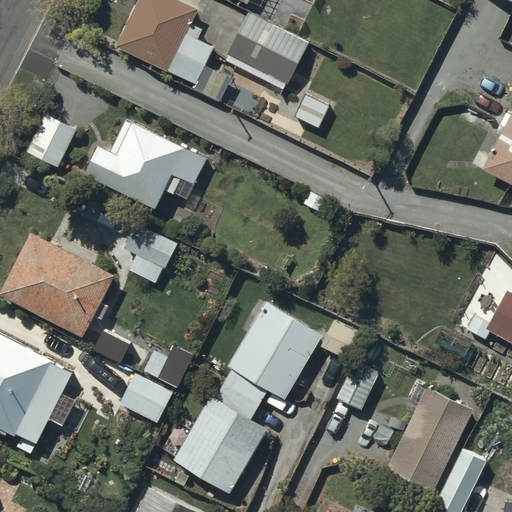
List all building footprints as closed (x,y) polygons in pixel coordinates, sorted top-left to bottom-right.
[(200,12),(175,0),(143,0),(120,47),(197,86),(215,49),(198,41),(203,30),(194,25),(200,12)] [(311,44),(251,13),(229,60),(286,89),(311,44)] [(331,108),(308,97),(298,117),(321,129),(331,108)] [(78,130),(47,115),(28,153),(59,168),(78,130)] [(511,118),(485,171),(511,185),(511,118)] [(207,160),(128,122),(113,153),(101,147),(87,177),(158,211),(167,192),(188,201),(207,160)] [(326,200),(313,193),(307,205),(319,211),(326,200)] [(179,247),(140,226),(128,249),(140,256),(132,271),(159,285),(179,247)] [(119,278),(33,234),(1,296),(85,339),(97,317),(104,320),(110,308),(105,305),(119,278)] [(511,297),(510,297),(492,331),(511,341),(511,297)] [(326,336),(269,304),(231,368),(288,401),(326,336)] [(491,325),(477,317),(469,330),(483,338),(491,325)] [(364,334),(338,321),(324,348),(351,361),(364,334)] [(134,346),(107,333),(98,352),(125,365),(134,346)] [(76,373),(0,334),(0,428),(38,448),(76,373)] [(195,358),(177,348),(161,379),(180,389),(195,358)] [(169,358),(157,352),(146,372),(159,378),(169,358)] [(379,375),(355,363),(338,399),(362,411),(379,375)] [(270,394),(234,373),(219,399),(255,420),(270,394)] [(175,395),(138,376),(124,405),(160,424),(175,395)] [(477,412),(430,389),(390,471),(437,493),(477,412)] [(269,430),(213,398),(176,463),(232,495),(269,430)] [(96,416),(74,402),(65,418),(86,431),(96,416)] [(94,479),(83,474),(76,489),(87,495),(94,479)] [(465,511),(476,489),(452,477),(435,511),(465,511)] [(194,511),(152,491),(141,511),(194,511)]
